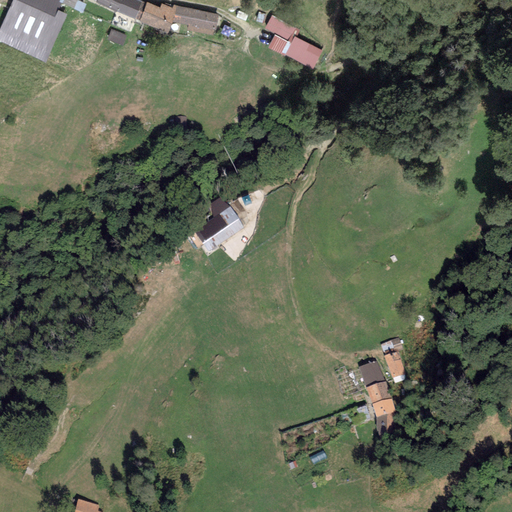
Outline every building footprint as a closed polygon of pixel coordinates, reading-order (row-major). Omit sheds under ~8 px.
[(7,0),(0,14),(0,26),(21,37),(26,29),(54,44),(66,21),(56,15),(64,0),(7,0)] [(109,0),(138,13),(144,0),(143,0),(109,0)] [(159,4),(144,0),(138,13),(136,15),(168,28),(172,19),(216,27),(219,12),(174,3),(172,5),(161,1),(159,4)] [(268,13),(241,6),(239,16),(265,23),(268,13)] [(271,13),(265,23),(277,30),(269,44),(313,68),(324,48),(299,34),(302,29),(271,13)] [(187,115),(175,116),(175,128),(187,128),(187,115)] [(230,204),(191,228),(206,253),(245,229),(230,204)] [(398,350),(384,355),(393,384),(407,379),(398,350)] [(376,359),(357,366),(365,388),(384,381),(376,359)] [(393,399),(384,381),(365,388),(372,404),(393,399)] [(398,412),(393,399),(372,404),(376,417),(395,413),(398,412)] [(396,434),(395,413),(376,417),(376,433),(396,434)] [(103,511),(105,506),(75,498),(71,511),(103,511)]
